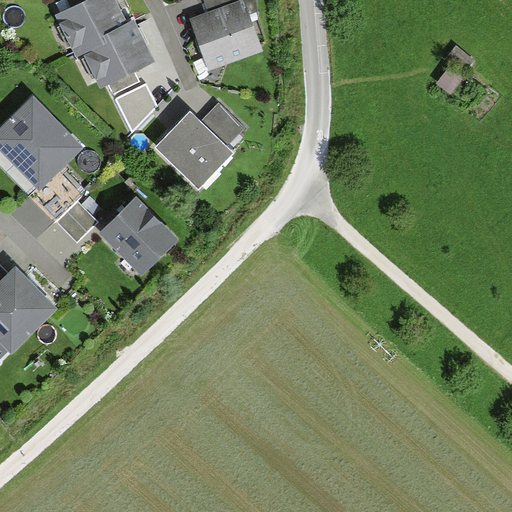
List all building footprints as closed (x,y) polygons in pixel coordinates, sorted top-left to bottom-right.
[(78,60),(84,57),(106,46),(103,40),(130,28),(116,0),(66,0),(73,12),(57,19),(78,60)] [(191,21),(210,73),(264,53),(250,17),(259,13),(258,0),(208,0),(203,2),(208,15),(191,21)] [(135,25),(130,28),(103,40),(106,46),(84,57),(101,92),(110,87),(114,94),(138,82),(135,76),(155,66),(135,25)] [(457,46),(448,56),(466,71),(474,60),(457,46)] [(466,74),(453,64),(438,84),(451,94),(466,74)] [(86,151),(35,100),(0,133),(0,154),(36,192),(29,198),(55,224),(57,222),(78,202),(83,197),(61,176),(86,151)] [(201,123),(191,114),(183,123),(155,152),(199,194),(234,157),(226,149),(246,128),(220,103),(201,123)] [(180,244),(138,200),(126,212),(100,236),(141,280),(180,244)] [(78,202),(57,222),(78,243),(98,223),(78,202)] [(16,272),(11,277),(0,265),(0,360),(8,353),(13,358),(58,313),(16,272)]
